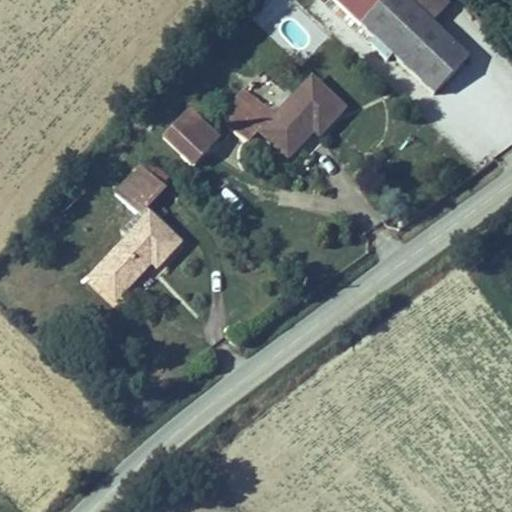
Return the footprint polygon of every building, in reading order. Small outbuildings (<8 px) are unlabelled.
[(350,0),(458,96),(492,57),(427,0),(350,0)] [(270,87),(242,121),(270,144),(278,135),(312,163),(337,134),(343,140),(367,112),(333,83),(305,117),(270,87)] [(229,154),(221,147),(198,127),(182,143),(214,171),(229,154)] [(164,170),(133,200),(157,225),(188,193),(164,170)] [(172,227),(129,272),(115,287),(132,303),(146,289),(150,293),(173,269),(179,275),(200,253),(172,227)] [(136,308),(150,293),(146,289),(132,303),(136,308)]
